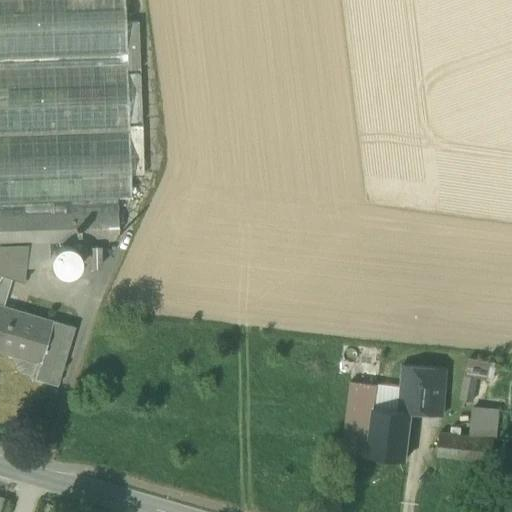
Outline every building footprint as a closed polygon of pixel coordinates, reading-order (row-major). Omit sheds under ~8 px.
[(0,0),(0,217),(118,212),(118,200),(131,200),(130,175),(128,126),(128,123),(127,74),(127,70),(125,22),(124,0),(0,0)] [(125,22),(127,70),(139,70),(138,22),(125,22)] [(127,74),(128,123),(141,122),(139,73),(127,74)] [(143,175),(141,126),(128,126),(130,175),(143,175)] [(0,217),(0,244),(27,244),(48,243),(114,241),(119,233),(118,212),(0,217)] [(48,267),(48,243),(27,244),(25,267),(48,267)] [(25,267),(27,244),(0,244),(0,275),(11,278),(11,279),(24,283),(25,267)] [(101,246),(89,246),(89,266),(101,267),(101,246)] [(0,288),(2,289),(8,291),(11,279),(11,278),(0,275),(0,288)] [(0,344),(41,356),(52,323),(51,322),(0,306),(0,296),(2,289),(0,288),(0,344)] [(51,321),(51,322),(52,323),(41,356),(38,365),(38,364),(33,379),(57,386),(74,328),(51,321)] [(0,353),(38,364),(38,365),(41,356),(0,344),(0,353)] [(470,371),(485,373),(487,359),(472,357),(470,371)] [(411,414),(443,416),(447,369),(403,365),(401,389),(399,413),(411,414)] [(461,401),(473,402),(478,378),(466,376),(461,401)] [(342,454),(405,461),(411,414),(399,413),(401,389),(351,382),(342,454)] [(495,439),(496,427),(498,411),(474,408),(473,425),(471,437),(495,439)] [(437,456),(492,462),(495,439),(471,437),(461,435),(461,429),(452,428),(451,434),(440,433),(437,456)]
